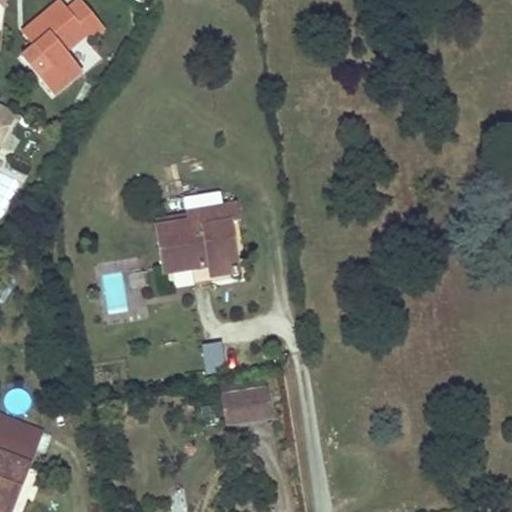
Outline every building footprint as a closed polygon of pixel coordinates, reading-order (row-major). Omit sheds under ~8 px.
[(78,0),(72,5),(65,11),(59,3),(26,30),(37,43),(20,58),(51,95),(78,72),(62,52),(83,34),(88,40),(102,28),(78,0)] [(0,140),(15,114),(0,105),(0,140)] [(116,229),(116,169),(84,169),(84,229),(116,229)] [(237,276),(233,249),(229,223),(237,222),(235,204),(189,210),(190,219),(157,224),(163,270),(209,264),(210,274),(232,271),(232,276),(237,276)] [(221,344),(202,347),(206,373),(225,370),(221,344)] [(271,419),(268,404),(266,388),(221,395),(226,426),(271,419)] [(0,511),(7,511),(18,489),(42,431),(0,413),(0,511)]
